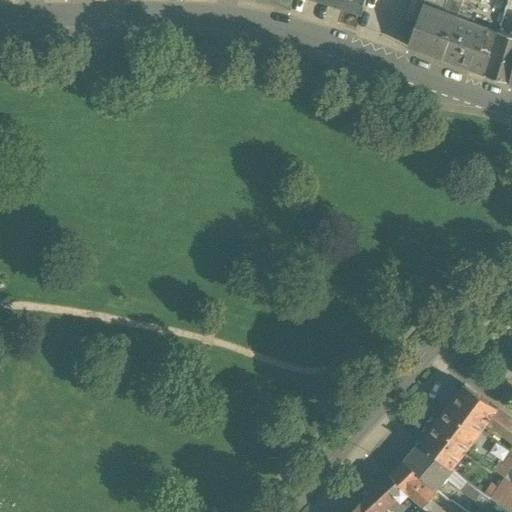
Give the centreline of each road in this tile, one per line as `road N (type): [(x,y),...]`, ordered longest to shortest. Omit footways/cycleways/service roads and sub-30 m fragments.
road 1 (unclassified): [(511,106),(269,25),(0,17)]
road 2 (tertiary): [(511,273),(430,348),(284,511)]
